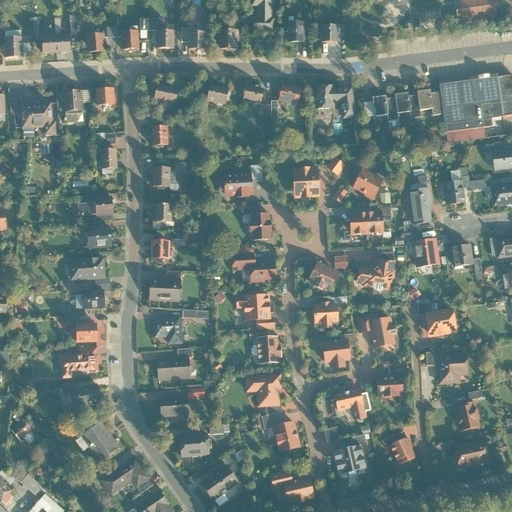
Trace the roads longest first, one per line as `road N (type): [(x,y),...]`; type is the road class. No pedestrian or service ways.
road 1 (residential): [(129,69),(129,400),(141,433),(196,511)]
road 2 (residential): [(511,47),(360,67),(129,69)]
road 3 (residential): [(414,311),(419,419),(436,499)]
road 4 (residential): [(301,388),(288,251)]
road 5 (residential): [(129,69),(0,75)]
road 6 (residential): [(328,511),(301,388)]
